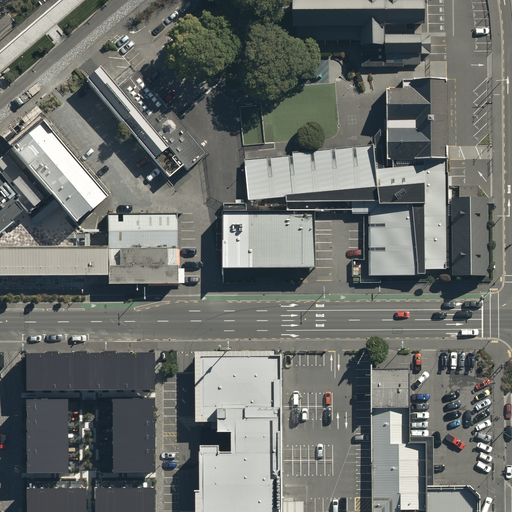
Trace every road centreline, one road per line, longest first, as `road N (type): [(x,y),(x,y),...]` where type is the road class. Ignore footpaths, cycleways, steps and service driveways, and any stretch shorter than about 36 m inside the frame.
road 1 (secondary): [(7,323),(511,319)]
road 2 (unclassified): [(511,281),(504,0)]
road 3 (residential): [(7,323),(8,511)]
road 4 (residential): [(120,0),(0,102)]
